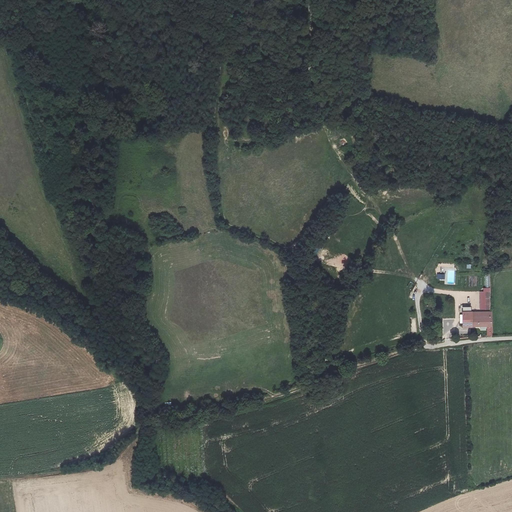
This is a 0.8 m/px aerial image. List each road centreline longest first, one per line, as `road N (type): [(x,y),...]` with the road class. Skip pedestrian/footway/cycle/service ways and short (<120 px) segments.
road 1 (track): [(318,379),(135,431),(75,468),(0,478)]
road 2 (unclassified): [(511,338),(392,353)]
